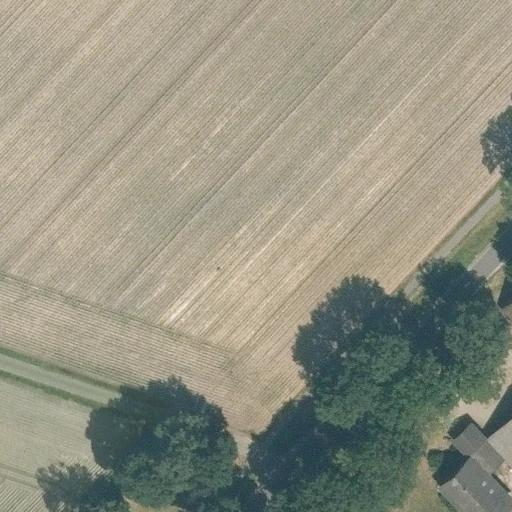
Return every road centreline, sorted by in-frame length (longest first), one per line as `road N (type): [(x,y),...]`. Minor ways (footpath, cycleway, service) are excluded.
road 1 (unclassified): [(0,363),(301,463)]
road 2 (secondary): [(301,463),(511,244)]
